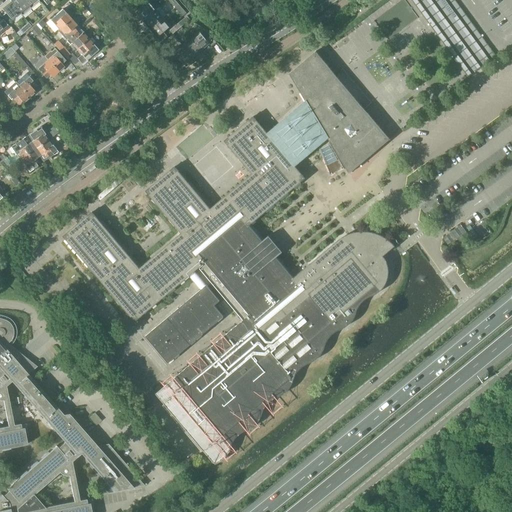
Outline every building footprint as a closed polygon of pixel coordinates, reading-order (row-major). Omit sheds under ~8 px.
[(20,12),(11,1),(10,0),(6,0),(0,5),(0,15),(1,17),(6,13),(11,20),(20,12)] [(23,15),(31,9),(23,0),(12,0),(11,1),(20,12),(23,15)] [(23,0),(31,9),(39,1),(38,0),(23,0)] [(142,21),(157,9),(154,6),(157,4),(153,0),(143,0),(142,1),(145,5),(135,13),(142,21)] [(175,8),(179,5),(174,0),(171,3),(175,8)] [(183,16),(185,14),(186,13),(182,8),(178,11),(183,16)] [(66,13),(65,13),(62,9),(54,16),(53,15),(49,18),(53,23),(50,25),(56,33),(59,30),(59,29),(71,19),(66,13)] [(149,30),(164,18),(157,9),(142,21),(149,30)] [(181,27),(190,20),(187,16),(182,21),(178,23),(181,27)] [(164,18),(149,30),(160,43),(167,37),(164,32),(171,27),(164,18)] [(0,34),(9,27),(3,19),(0,21),(0,34)] [(66,41),(77,31),(73,28),(76,25),(71,19),(59,29),(59,30),(65,36),(63,37),(66,41)] [(23,34),(32,27),(28,23),(20,30),(23,34)] [(173,34),(181,27),(178,23),(170,30),(173,34)] [(43,32),(40,29),(37,25),(32,29),(38,36),(43,32)] [(76,49),(88,38),(83,32),(80,35),(77,31),(66,41),(69,45),(71,43),(76,49)] [(217,42),(211,35),(206,39),(200,32),(192,39),(203,54),(217,42)] [(82,64),(86,60),(90,56),(89,55),(94,51),(91,47),(94,44),(88,38),(76,49),(82,55),(77,59),(82,64)] [(195,61),(203,54),(192,39),(183,46),(195,61)] [(54,45),(58,49),(62,46),(58,41),(54,45)] [(15,52),(16,51),(19,48),(15,44),(11,48),(15,52)] [(186,68),(195,61),(183,46),(179,50),(177,47),(169,53),(175,61),(178,58),(186,68)] [(47,60),(58,72),(64,67),(61,64),(65,60),(56,50),(52,54),(53,55),(47,60)] [(231,448),(231,446),(232,444),(233,442),(234,441),(235,439),(236,437),(237,436),(239,435),(241,433),(243,432),(245,431),(247,430),(249,430),(250,429),(252,428),(254,426),(255,425),(256,424),(258,422),(259,421),(260,419),(261,417),(262,415),(262,412),(263,411),(264,409),(265,407),(266,405),(267,404),(269,402),(271,401),(272,399),(274,398),(276,398),(279,396),(281,395),(282,395),(284,394),(285,392),(287,391),(288,390),(290,388),(291,386),(292,385),(293,383),(293,381),(294,379),(295,377),(295,375),(296,373),(297,372),(299,370),(300,369),(302,367),(303,366),(305,365),(307,364),(309,363),(311,362),(313,361),(315,360),(316,359),(319,357),(320,356),(321,354),(322,352),(323,350),(324,349),(324,348),(325,346),(325,344),(326,342),(327,340),(328,339),(330,337),(331,336),(332,334),(334,333),(336,332),(337,331),(340,330),(341,329),(343,328),(345,327),(347,326),(348,325),(350,324),(351,322),(352,320),(353,319),(354,317),(355,315),(356,313),(357,311),(357,309),(358,308),(359,306),(360,304),(361,303),(363,301),(364,300),(366,299),(368,298),(369,297),(373,295),(375,295),(377,294),(378,292),(380,291),(381,290),(383,288),(384,287),(385,285),(386,283),(387,281),(387,280),(388,278),(388,276),(388,274),(389,272),(388,270),(388,268),(388,266),(387,264),(386,262),(385,260),(384,258),(383,256),(395,247),(393,245),(391,243),(389,241),(387,239),(385,238),(383,237),(381,236),(379,234),(376,234),(374,233),(371,232),(369,232),(366,232),(364,231),(361,232),(359,232),(356,232),(354,233),(351,233),(349,234),(346,235),(344,236),(342,238),(340,239),(338,240),(293,278),(276,258),(272,261),(258,244),(262,241),(249,226),(300,183),(298,181),(303,177),(295,167),(316,149),(330,182),(349,174),(390,140),(316,52),(289,74),(289,75),(290,75),(305,101),(267,133),(255,118),(253,120),(251,118),(226,139),(228,141),(226,143),(252,174),(210,209),(176,169),(174,170),(172,168),(147,189),(149,191),(147,193),(181,233),(139,268),(94,214),(91,216),(90,214),(65,234),(67,237),(65,238),(127,312),(136,304),(144,314),(189,276),(201,290),(145,337),(167,364),(190,345),(223,317),(214,306),(220,301),(206,285),(206,286),(194,272),(199,268),(243,320),(172,380),(230,450),(231,448)] [(79,61),(72,54),(68,57),(75,65),(79,61)] [(52,77),(58,72),(47,60),(41,65),(40,64),(36,68),(45,78),(49,75),(52,77)] [(32,81),(33,80),(30,75),(19,85),(29,97),(35,92),(33,89),(37,86),(32,81)] [(23,103),(29,97),(19,85),(7,95),(11,99),(12,98),(17,103),(21,100),(23,103)] [(53,136),(60,131),(56,125),(49,130),(53,136)] [(34,149),(49,139),(40,127),(26,137),(30,143),(34,149)] [(30,143),(26,145),(22,139),(11,147),(20,159),(34,149),(30,143)] [(34,149),(39,156),(43,153),(45,157),(48,155),(49,157),(57,152),(49,139),(34,149)] [(36,158),(39,156),(34,149),(20,159),(29,172),(37,166),(36,164),(38,162),(36,158)] [(6,164),(7,163),(10,161),(6,157),(4,158),(2,155),(0,156),(0,157),(2,160),(6,164)] [(7,163),(6,164),(2,160),(0,161),(0,163),(7,171),(11,167),(7,163)] [(144,485),(116,453),(115,453),(114,453),(114,452),(115,451),(108,444),(97,446),(69,413),(63,414),(24,370),(28,366),(19,356),(6,343),(9,341),(9,340),(10,339),(11,337),(11,336),(12,335),(12,334),(12,332),(12,331),(12,330),(11,328),(11,327),(10,326),(9,325),(9,324),(7,323),(6,322),(5,321),(2,320),(0,319),(0,449),(1,449),(1,450),(3,450),(5,450),(8,449),(10,448),(27,444),(24,428),(21,428),(20,423),(14,425),(6,386),(11,381),(64,442),(58,448),(56,446),(49,452),(48,452),(46,453),(44,454),(43,456),(41,458),(42,459),(38,462),(37,461),(35,462),(34,464),(32,465),(30,467),(31,468),(27,471),(26,471),(24,472),(23,473),(21,475),(19,477),(20,477),(7,489),(8,491),(3,496),(1,494),(0,494),(0,511),(91,511),(90,503),(87,503),(86,499),(79,500),(72,461),(77,457),(81,453),(114,491),(144,485)]
